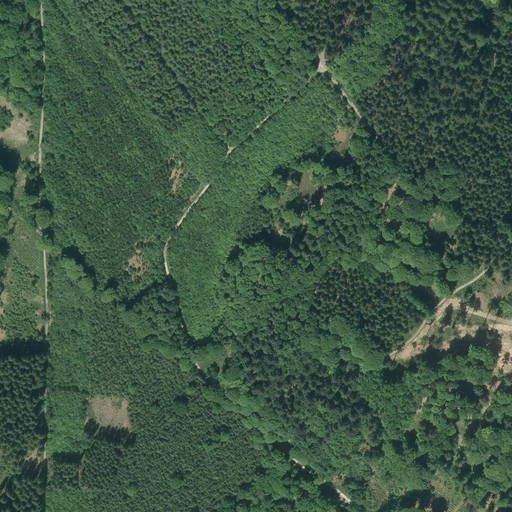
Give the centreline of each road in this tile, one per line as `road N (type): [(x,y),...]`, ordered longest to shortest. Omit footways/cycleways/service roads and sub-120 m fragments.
road 1 (track): [(321,65),(229,151),(165,243),(195,366)]
road 2 (track): [(504,237),(496,261),(446,296),(384,360),(312,407),(282,448)]
road 3 (track): [(43,511),(42,238)]
road 4 (track): [(321,65),(421,187),(504,237)]
road 5 (track): [(42,238),(42,0)]
road 6 (track): [(508,0),(489,86),(511,188)]
road 7 (track): [(118,0),(229,151)]
